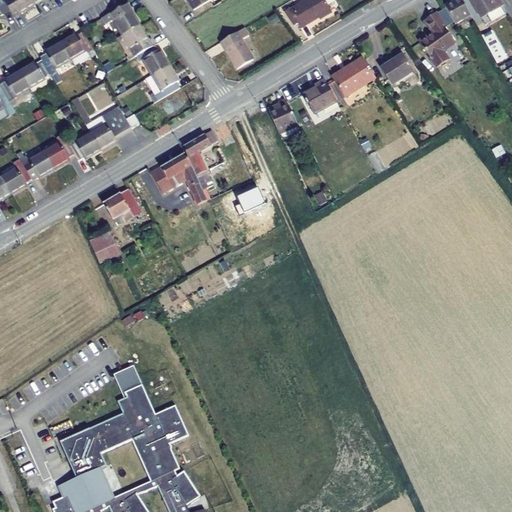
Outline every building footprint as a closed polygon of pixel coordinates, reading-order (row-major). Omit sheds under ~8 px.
[(0,0),(0,12),(9,8),(4,0),(0,0)] [(4,0),(9,8),(13,15),(34,3),(32,0),(4,0)] [(189,0),(197,12),(215,1),(214,0),(189,0)] [(322,21),(333,15),(331,11),(337,7),(333,0),(315,0),(293,14),(303,33),(322,21)] [(467,0),(480,22),(486,18),(489,25),(504,17),(500,11),(502,9),(496,0),(467,0)] [(215,1),(197,12),(198,14),(216,3),(215,1)] [(468,18),(458,1),(443,9),(453,26),(468,18)] [(130,11),(126,5),(102,18),(107,26),(114,21),(123,37),(142,26),(132,10),(130,11)] [(334,17),(333,15),(322,21),(323,24),(334,17)] [(422,40),(414,46),(432,72),(444,64),(439,55),(451,47),(439,30),(441,28),(432,17),(420,25),(430,38),(424,42),(422,40)] [(151,42),(142,26),(123,37),(133,53),(135,51),(138,56),(152,48),(149,43),(151,42)] [(76,32),(60,41),(72,60),(86,52),(88,54),(95,50),(83,31),(77,34),(76,32)] [(247,33),(224,48),(240,75),(257,65),(244,46),(252,41),(247,33)] [(480,40),(490,59),(500,53),(489,34),(480,40)] [(72,60),(60,41),(45,51),(46,52),(40,56),(43,60),(49,71),(55,68),(56,69),(72,60)] [(144,62),(153,78),(171,67),(162,51),(161,52),(157,45),(152,48),(138,56),(142,64),(144,62)] [(505,61),(500,53),(490,59),(495,66),(505,61)] [(370,80),(357,59),(325,79),(337,100),(370,80)] [(49,71),(43,60),(37,63),(36,61),(19,71),(30,90),(48,79),(47,77),(51,74),(49,71)] [(408,76),(398,60),(377,72),(387,88),(408,76)] [(156,96),(159,102),(182,89),(178,83),(180,82),(171,67),(153,78),(162,93),(156,96)] [(3,83),(0,85),(0,87),(7,100),(12,97),(14,100),(30,90),(19,71),(2,81),(3,83)] [(311,117),(333,105),(320,82),(313,86),(316,90),(301,99),(311,117)] [(0,111),(5,109),(3,107),(9,103),(7,100),(0,87),(0,111)] [(265,117),(275,138),(294,129),(293,127),(281,104),(272,108),(275,113),(265,117)] [(91,133),(102,152),(118,143),(116,141),(133,131),(127,122),(119,108),(87,127),(91,133)] [(135,117),(127,122),(133,131),(141,126),(135,117)] [(75,155),(79,162),(85,159),(86,161),(102,152),(91,133),(75,143),(77,145),(71,148),(75,155)] [(208,150),(209,152),(215,148),(208,136),(202,140),(208,150)] [(202,140),(181,152),(191,172),(194,179),(204,174),(196,157),(208,150),(202,140)] [(44,151),(55,170),(71,161),(70,159),(75,155),(71,148),(67,141),(61,144),(59,142),(44,151)] [(26,156),(20,160),(32,182),(38,178),(39,180),(55,170),(44,151),(28,161),(26,156)] [(148,179),(158,198),(182,185),(195,210),(206,204),(194,179),(191,172),(182,159),(148,179)] [(16,167),(0,176),(0,177),(12,196),(27,187),(27,185),(32,182),(20,160),(14,163),(16,167)] [(0,203),(12,196),(0,177),(0,203)] [(125,195),(100,210),(108,225),(117,220),(120,224),(128,219),(130,222),(138,218),(125,195)] [(107,238),(87,247),(98,269),(117,260),(113,250),(107,238)] [(113,382),(123,406),(126,405),(124,400),(142,392),(133,372),(113,382)] [(124,400),(126,405),(123,406),(117,409),(121,421),(58,450),(67,470),(75,487),(81,500),(76,506),(72,501),(61,506),(51,511),(142,511),(137,504),(146,501),(157,495),(164,511),(202,511),(184,479),(177,484),(175,479),(180,477),(172,458),(172,455),(170,452),(189,444),(176,413),(155,422),(142,392),(124,400)] [(81,500),(75,487),(56,495),(61,506),(72,501),(76,506),(81,500)]
